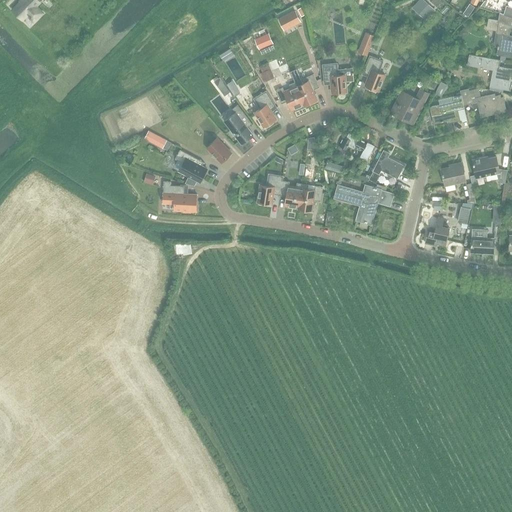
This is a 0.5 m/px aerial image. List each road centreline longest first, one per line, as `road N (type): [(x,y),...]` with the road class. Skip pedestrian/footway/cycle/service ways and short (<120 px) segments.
road 1 (residential): [(402,250),(239,220),(226,215),(222,185),(263,144),(335,110),(425,149)]
road 2 (track): [(239,220),(235,245),(210,245),(190,259),(158,344),(246,511)]
